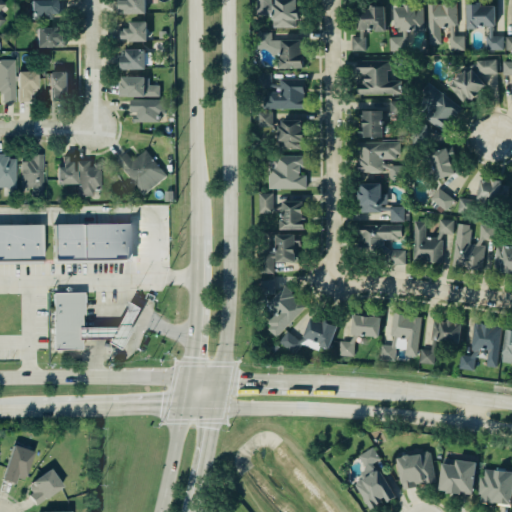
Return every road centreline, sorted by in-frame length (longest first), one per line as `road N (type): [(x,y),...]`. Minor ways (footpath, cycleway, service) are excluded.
road 1 (secondary): [(223,378),(232,244),(229,0)]
road 2 (secondary): [(185,404),(511,426)]
road 3 (secondary): [(196,0),(197,238)]
road 4 (residential): [(330,0),(332,236)]
road 5 (secondary): [(511,402),(286,381)]
road 6 (secondary): [(223,378),(0,379)]
road 7 (residential): [(332,236),(332,272),(340,279),(511,298)]
road 8 (residential): [(90,0),(86,122)]
